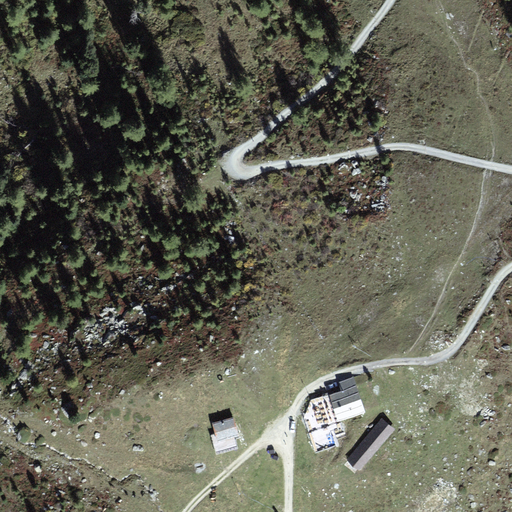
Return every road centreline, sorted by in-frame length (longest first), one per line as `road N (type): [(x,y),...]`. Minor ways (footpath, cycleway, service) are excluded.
road 1 (track): [(391,0),(335,72),(236,163),(246,171),(392,147),(511,170)]
road 2 (track): [(511,267),(453,351),(430,362),(340,372),(311,390),(294,413),(288,511)]
road 3 (track): [(294,417),(187,511)]
